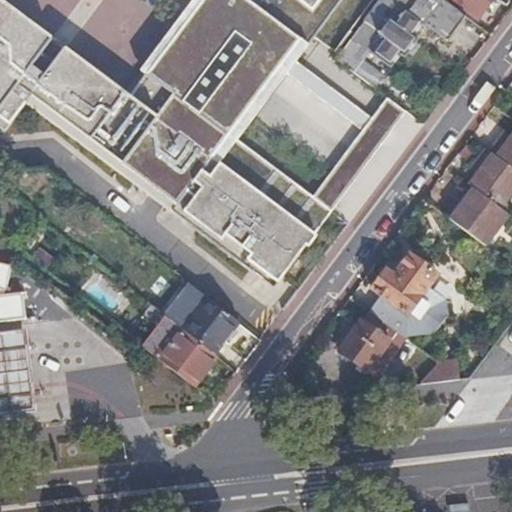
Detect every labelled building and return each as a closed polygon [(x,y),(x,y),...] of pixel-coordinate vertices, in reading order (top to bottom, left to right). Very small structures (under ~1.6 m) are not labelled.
[(234,38),(189,4),(138,72),(144,76),(129,96),(0,0),(0,22),(157,140),(234,38)] [(192,0),(189,4),(234,38),(157,140),(0,22),(0,121),(6,126),(1,132),(3,133),(24,105),(265,285),(272,276),(279,281),(331,212),(322,206),(236,141),(228,135),(276,69),(285,76),(294,62),(341,0),(192,0)] [(421,25),(445,42),(464,18),(439,0),(378,0),(335,60),(373,90),(381,79),(360,62),(367,53),(388,69),(398,56),(402,58),(416,40),(412,37),(421,25)] [(491,0),(448,0),(476,21),(491,0)] [(511,5),(511,0),(494,0),(509,10),(511,5)] [(314,50),(307,61),(327,74),(334,63),(314,50)] [(294,62),(285,76),(370,140),(378,145),(387,132),(380,127),(294,62)] [(276,69),(228,135),(236,141),(285,76),(276,69)] [(488,152),(511,169),(511,134),(511,136),(504,131),(488,152)] [(468,185),(499,209),(511,191),(511,169),(488,152),(485,149),(470,169),(477,174),(468,185)] [(448,219),(484,246),(507,215),(499,209),(468,185),(465,183),(455,197),(462,202),(448,219)] [(444,301),(426,288),(436,274),(409,254),(393,276),(385,269),(370,290),(376,294),(365,310),(402,337),(432,333),(445,316),(444,301)] [(0,266),(0,325),(25,323),(25,324),(27,324),(27,322),(25,322),(25,318),(27,318),(26,309),(25,302),(23,302),(23,298),(24,298),(24,296),(22,296),(22,297),(11,298),(5,298),(6,294),(7,294),(12,269),(0,266)] [(181,331),(212,356),(237,324),(207,299),(181,331)] [(147,341),(142,348),(152,355),(175,326),(149,306),(144,314),(150,319),(141,330),(142,331),(139,334),(147,341)] [(336,352),(374,379),(403,339),(365,311),(336,352)] [(175,326),(152,355),(194,388),(216,359),(212,356),(181,332),(175,326)] [(0,419),(36,416),(27,334),(0,336),(0,419)] [(420,384),(457,380),(455,359),(438,361),(438,360),(420,384)]
